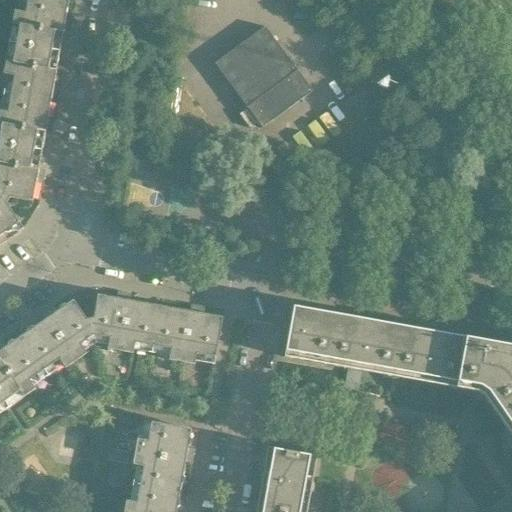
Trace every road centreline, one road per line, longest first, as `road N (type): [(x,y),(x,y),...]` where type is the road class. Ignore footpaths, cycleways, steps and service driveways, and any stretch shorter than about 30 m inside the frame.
road 1 (residential): [(229,511),(269,284),(67,249)]
road 2 (residential): [(67,249),(110,0)]
road 3 (secondary): [(399,0),(511,151)]
road 4 (secondary): [(511,121),(422,0)]
